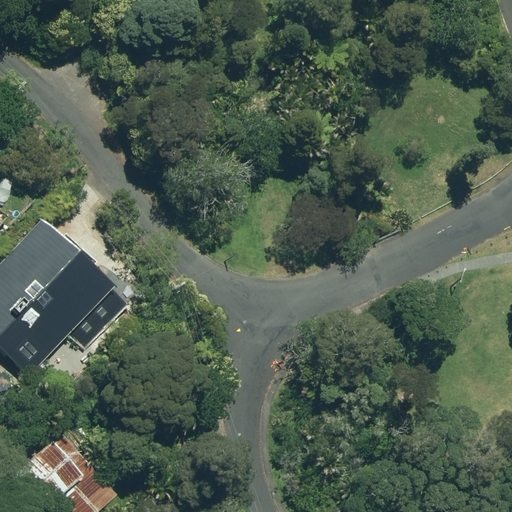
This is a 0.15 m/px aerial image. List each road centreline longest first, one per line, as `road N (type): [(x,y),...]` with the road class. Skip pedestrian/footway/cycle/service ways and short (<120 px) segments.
road 1 (residential): [(265,336),(198,272),(0,15)]
road 2 (residential): [(511,198),(439,243),(295,311),(265,336)]
road 3 (residential): [(265,336),(239,389),(238,416),(248,478),(265,511)]
